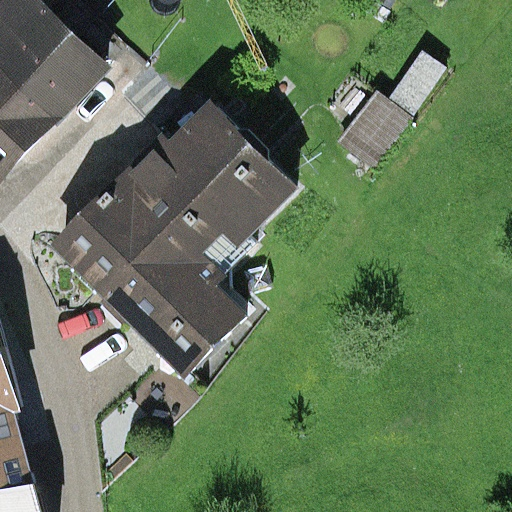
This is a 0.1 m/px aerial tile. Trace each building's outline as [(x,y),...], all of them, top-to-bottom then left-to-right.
[(44,8),(0,55),(0,69),(59,123),(110,67),(44,8)] [(385,91),(351,142),(382,163),(417,112),(425,117),(457,69),(433,52),(400,101),(385,91)] [(0,69),(0,184),(3,187),(59,123),(0,69)] [(133,161),(115,180),(216,273),(293,190),(208,112),(149,176),(133,161)] [(216,273),(115,180),(55,246),(191,377),(255,310),(216,273)] [(0,333),(0,480),(28,473),(13,419),(23,416),(0,333)] [(44,511),(28,473),(0,480),(0,511),(44,511)]
